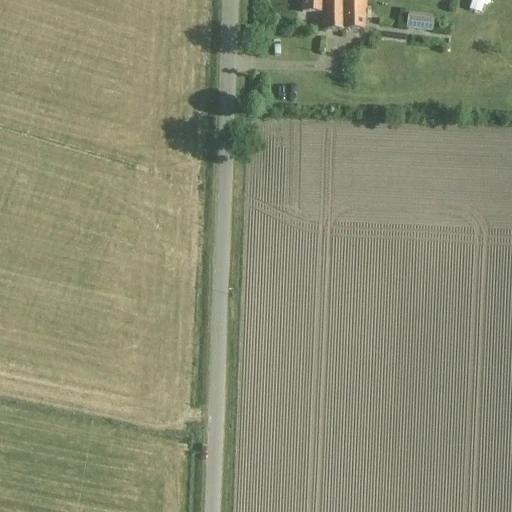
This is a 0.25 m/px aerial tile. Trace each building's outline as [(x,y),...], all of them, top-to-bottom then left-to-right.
[(301,0),(302,1),(322,1),(323,32),(365,31),(363,0),(346,0),(324,1),(323,0),(301,0)] [(484,0),(472,0),(467,14),(483,19),(490,2),(484,0)] [(406,30),(432,33),(434,18),(408,15),(406,30)] [(405,72),(423,71),(423,55),(405,55),(405,72)] [(371,90),(372,68),(362,68),(361,89),(371,90)]
